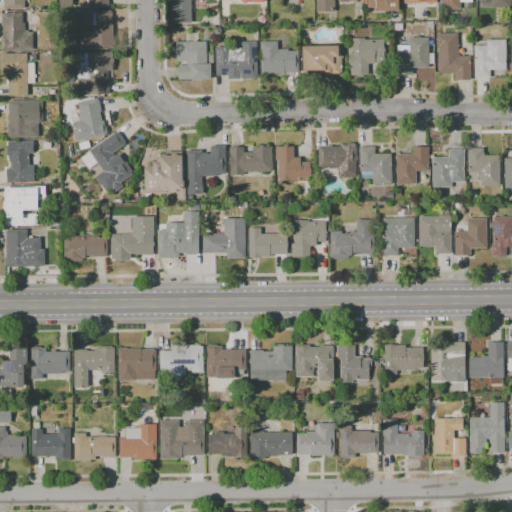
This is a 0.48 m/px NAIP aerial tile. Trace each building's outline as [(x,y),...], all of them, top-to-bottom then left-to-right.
[(24,0),(24,9),(4,9),(4,0),(24,0)] [(88,8),(88,0),(108,0),(108,7),(88,8)] [(173,23),(172,0),(208,0),(208,9),(193,10),(193,2),(191,2),(191,23),(173,23)] [(317,12),(316,0),(358,0),(338,1),(338,0),(334,0),(334,11),(317,12)] [(398,0),(398,11),(376,11),(376,8),(367,8),(367,5),(362,5),(362,0),(398,0)] [(410,10),(410,0),(435,0),(436,9),(410,10)] [(444,13),(444,9),(441,9),(441,6),(439,6),(439,0),(472,0),(472,2),(459,2),(460,9),(456,9),(456,13),(444,13)] [(476,0),(477,7),(509,8),(508,0),(476,0)] [(81,49),(80,21),(91,21),(90,11),(110,10),(110,12),(111,12),(112,25),(113,48),(81,49)] [(15,51),(15,50),(2,50),(2,49),(0,49),(0,42),(1,42),(1,36),(3,36),(3,27),(2,27),(1,14),(2,14),(2,13),(22,12),(22,23),(24,23),(25,31),(29,31),(29,33),(33,33),(33,50),(15,51)] [(364,77),(358,77),(358,75),(350,76),(350,63),(348,63),(348,54),(353,54),(352,38),(365,38),(365,40),(387,40),(388,64),(368,64),(368,74),(364,74),(364,77)] [(412,75),(397,75),(397,45),(409,45),(409,38),(428,38),(428,68),(412,68),(412,75)] [(490,77),(474,78),(474,46),(486,46),(486,40),(506,39),(506,70),(490,70),(490,77)] [(229,79),(228,75),(216,76),(215,47),(224,47),(224,45),(231,44),(232,47),(234,47),(234,41),(243,40),(243,42),(256,42),(258,78),(229,79)] [(202,81),(196,81),(196,79),(178,80),(178,65),(187,65),(187,62),(176,62),(176,42),(193,42),(193,41),(197,41),(197,42),(206,42),(207,64),(211,64),(211,79),(202,79),(202,81)] [(298,74),(260,74),(260,42),(277,42),(277,49),(288,49),(288,51),(299,51),(298,74)] [(470,80),(455,80),(455,73),(439,73),(438,43),(457,43),(457,56),(470,56),(470,80)] [(330,73),(324,73),(324,71),(303,71),(302,46),(338,46),(341,46),(341,72),(340,72),(340,73),(330,73)] [(90,95),(78,95),(78,70),(80,70),(80,62),(84,62),(84,54),(88,54),(88,52),(112,52),(112,56),(114,56),(114,68),(113,68),(113,71),(107,71),(108,81),(109,81),(109,94),(90,94),(90,95)] [(8,96),(8,73),(3,73),(3,71),(1,71),(0,58),(2,58),(2,54),(27,53),(27,63),(34,62),(34,75),(36,75),(36,77),(35,77),(35,83),(28,84),(28,96),(8,96)] [(75,141),(72,124),(76,123),(76,121),(79,121),(78,113),(80,112),(79,109),(76,110),(75,105),(78,105),(77,102),(97,98),(98,100),(101,112),(100,112),(102,121),(103,121),(104,127),(106,127),(107,133),(106,134),(106,135),(75,141)] [(39,138),(7,138),(7,124),(9,124),(8,101),(28,100),(28,121),(39,121),(39,138)] [(106,193),(105,191),(104,192),(81,158),(84,156),(82,153),(87,150),(89,152),(90,152),(89,151),(116,132),(117,133),(118,133),(125,142),(124,143),(125,144),(112,153),(116,159),(119,157),(120,160),(122,159),(123,161),(124,160),(132,171),(131,172),(132,175),(120,183),(123,187),(115,192),(113,188),(106,193)] [(10,183),(10,169),(11,169),(11,162),(8,162),(8,156),(6,156),(6,146),(8,145),(8,142),(33,141),(33,153),(31,153),(31,174),(30,174),(31,183),(10,183)] [(339,177),(339,172),(337,172),(337,168),(329,169),(329,167),(318,167),(318,147),(320,147),(320,145),(332,145),(332,146),(341,146),(341,144),(347,144),(347,143),(353,143),(354,144),(355,144),(356,176),(339,177)] [(230,175),(229,148),(243,147),(244,153),(252,152),(252,147),(257,147),(257,145),(268,144),(268,147),(271,147),(272,171),(262,171),(262,173),(258,173),(258,172),(244,172),(244,174),(230,175)] [(187,195),(186,151),(201,150),(202,153),(206,152),(207,154),(210,154),(210,146),(225,146),(225,173),(216,174),(216,176),(201,176),(201,186),(202,186),(202,194),(187,195)] [(305,192),(305,181),(293,181),(293,183),(279,183),(278,160),(276,160),(275,147),(294,146),(294,158),(300,157),(300,162),(310,162),(310,166),(313,165),(313,176),(310,176),(310,181),(315,181),(315,192),(305,192)] [(373,184),(373,178),(361,178),(361,171),(360,171),(359,147),(374,147),(375,155),(391,154),(392,183),(373,184)] [(397,184),(396,154),(412,154),(412,148),(428,147),(428,171),(415,171),(415,184),(397,184)] [(500,185),(480,186),(480,172),(468,172),(468,149),(483,148),(483,156),(499,155),(500,185)] [(451,188),(432,188),(432,157),(448,157),(448,149),(464,149),(464,182),(451,182),(451,188)] [(144,192),(144,167),(147,167),(153,166),(152,162),(158,161),(158,156),(160,156),(160,155),(166,155),(166,152),(182,152),(182,181),(184,181),(184,187),(183,187),(183,191),(144,192)] [(511,157),(502,158),(503,188),(511,188),(511,157)] [(37,226),(5,226),(5,224),(3,224),(3,216),(5,216),(5,211),(9,211),(9,206),(7,206),(7,201),(9,201),(8,187),(29,186),(29,195),(31,195),(31,213),(36,213),(37,226)] [(393,200),(385,200),(385,192),(393,192),(393,200)] [(476,200),(468,200),(468,192),(476,192),(476,200)] [(173,258),(158,258),(158,230),(166,230),(166,223),(184,223),(184,212),(199,212),(199,232),(198,232),(198,254),(185,254),(185,253),(179,253),(179,256),(173,256),(173,258)] [(451,254),(435,254),(435,246),(419,247),(419,217),(451,216),(451,254)] [(511,254),(510,255),(510,247),(494,247),(493,217),(511,217),(511,221),(511,239),(511,254)] [(398,255),(382,255),(382,218),(414,218),(414,248),(398,248),(398,255)] [(455,255),(454,232),(455,232),(455,226),(467,225),(467,219),(486,218),(486,248),(470,248),(470,255),(455,255)] [(245,259),(226,259),(226,253),(202,253),(202,234),(223,234),(223,219),(245,219),(245,259)] [(333,259),(333,257),(330,257),(330,231),(342,231),(342,234),(350,233),(350,232),(356,231),(356,220),(373,219),(373,226),(371,226),(371,235),(374,235),(374,253),(372,253),(372,254),(360,254),(360,253),(352,253),(352,255),(349,255),(349,257),(346,257),(346,259),(333,259)] [(309,257),(292,257),(292,243),(295,243),(294,220),(308,220),(308,222),(325,222),(325,241),(316,241),(316,246),(309,246),(309,257)] [(269,254),(269,248),(254,248),(253,245),(249,245),(249,228),(261,228),(261,233),(286,232),(286,253),(269,254)] [(6,267),(6,266),(5,266),(5,260),(6,260),(5,245),(8,245),(8,244),(6,244),(6,231),(7,231),(7,230),(27,230),(27,238),(28,238),(28,236),(32,236),(32,238),(40,238),(40,249),(44,249),(44,266),(6,267)] [(80,261),(66,262),(66,260),(64,260),(63,234),(75,234),(75,236),(98,236),(98,238),(107,238),(107,255),(105,255),(105,256),(93,257),(93,255),(85,255),(85,258),(82,258),(82,260),(80,260),(80,261)] [(116,261),(116,259),(111,259),(111,235),(152,234),(152,255),(140,255),(140,254),(129,254),(129,258),(125,259),(125,261),(116,261)] [(465,350),(465,369),(451,370),(451,381),(431,381),(431,364),(430,364),(430,359),(430,346),(447,346),(447,343),(465,342),(465,350)] [(493,342),(504,342),(503,377),(502,377),(502,384),(489,384),(490,378),(469,378),(469,375),(467,375),(468,361),(469,361),(469,357),(484,357),(484,356),(488,356),(488,343),(488,342),(493,342)] [(186,379),(171,379),(171,371),(168,371),(168,369),(167,369),(167,371),(159,371),(159,351),(172,351),(171,345),(182,345),(182,344),(186,344),(186,345),(200,345),(200,346),(203,346),(203,372),(186,373),(186,379)] [(286,380),(250,381),(250,350),(263,350),(263,351),(273,351),(273,346),(277,346),(277,344),(288,344),(288,346),(292,346),(292,371),(286,371),(286,380)] [(216,379),(216,377),(208,377),(206,346),(208,346),(208,345),(216,345),(216,347),(222,346),(222,350),(227,350),(227,349),(231,349),(232,350),(245,349),(246,370),(244,370),(244,376),(234,376),(234,378),(216,379)] [(320,382),(320,381),(318,381),(318,368),(314,368),(314,372),(313,372),(313,377),(296,377),(295,346),(310,345),(310,347),(320,347),(320,345),(331,345),(331,347),(333,347),(333,380),(331,380),(331,382),(320,382)] [(341,383),(340,359),(336,359),(336,345),(354,345),(354,357),(361,357),(361,360),(363,360),(363,359),(371,359),(371,369),(369,369),(369,380),(352,380),(352,383),(341,383)] [(423,361),(423,368),(415,368),(415,370),(397,371),(397,376),(385,377),(384,345),(397,345),(397,346),(405,346),(405,348),(423,348),(423,361)] [(88,387),(74,388),(74,350),(87,350),(87,351),(94,351),(94,349),(97,348),(100,348),(100,346),(112,346),(112,348),(114,348),(114,374),(103,374),(103,370),(88,370),(88,387)] [(31,379),(30,348),(32,348),(32,347),(40,347),(41,348),(46,348),(46,352),(50,352),(50,351),(56,351),(56,352),(69,352),(70,372),(61,372),(61,374),(42,374),(42,379),(31,379)] [(10,400),(0,399),(0,364),(2,364),(2,361),(9,361),(9,348),(28,348),(28,364),(24,364),(24,387),(11,387),(11,395),(12,395),(12,399),(10,398),(10,400)] [(118,381),(118,349),(120,349),(120,348),(127,348),(127,349),(141,349),(141,350),(142,350),(142,349),(154,349),(154,351),(156,351),(156,370),(154,370),(155,379),(135,380),(135,381),(118,381)] [(304,400),(296,400),(296,390),(304,389),(304,400)] [(489,453),(489,440),(486,440),(486,448),(481,448),(481,453),(469,453),(469,436),(470,436),(469,418),(490,417),(489,403),(503,403),(504,453),(489,453)] [(11,423),(0,423),(0,407),(11,407),(11,423)] [(465,456),(451,456),(451,454),(434,454),(434,436),(434,435),(434,418),(462,418),(462,430),(454,430),(454,438),(465,438),(465,456)] [(422,458),(409,458),(409,456),(407,456),(407,455),(404,455),(404,453),(397,453),(397,454),(383,455),(382,420),(397,419),(397,434),(412,433),(412,431),(423,430),(424,455),(422,455),(422,458)] [(160,459),(160,421),(179,421),(179,427),(185,427),(185,421),(204,420),(204,436),(204,454),(203,454),(203,455),(190,455),(190,454),(182,454),(182,457),(180,457),(180,459),(160,459)] [(71,455),(71,460),(55,460),(55,459),(55,456),(31,456),(31,429),(33,429),(33,422),(40,422),(40,429),(42,429),(42,434),(59,434),(58,429),(71,429),(71,455)] [(327,457),(327,456),(311,456),(311,454),(310,454),(310,455),(298,455),(298,454),(296,454),(296,434),(306,434),(306,432),(315,432),(315,429),(317,428),(317,424),(334,423),(334,455),(332,455),(332,457),(327,457)] [(156,432),(156,459),(155,459),(155,460),(148,460),(148,459),(133,459),(133,458),(119,458),(119,442),(119,438),(126,438),(126,428),(138,428),(138,426),(139,426),(139,425),(156,424),(156,432)] [(349,458),(343,458),(343,457),(340,457),(340,426),(351,426),(351,431),(370,431),(370,433),(378,433),(378,453),(364,453),(364,454),(360,454),(360,453),(356,453),(356,457),(349,457),(349,458)] [(0,427),(5,427),(6,432),(7,432),(7,435),(15,435),(15,437),(26,437),(26,458),(13,458),(13,457),(3,457),(3,459),(0,459),(0,427)] [(247,458),(235,458),(235,457),(226,457),(226,455),(208,455),(208,434),(215,434),(215,432),(223,432),(223,434),(234,434),(234,427),(247,427),(247,458)] [(265,459),(254,459),(254,457),(250,457),(250,433),(259,433),(259,430),(268,430),(268,433),(291,432),(292,455),(278,455),(276,457),(265,457),(265,459)] [(115,443),(116,456),(114,456),(114,457),(101,458),(101,457),(96,457),(96,460),(90,460),(90,461),(76,461),(76,460),(74,460),(74,454),(74,443),(72,443),(72,438),(74,438),(74,433),(86,433),(86,437),(106,436),(106,437),(115,437),(115,443)]
